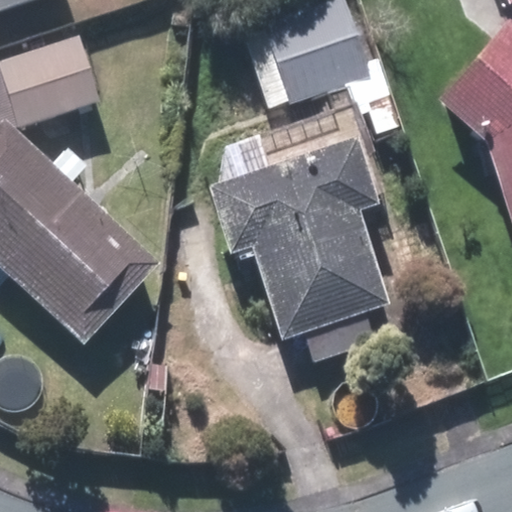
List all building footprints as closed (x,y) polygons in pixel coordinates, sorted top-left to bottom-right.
[(0,0),(0,15),(45,0),(0,0)] [(366,68),(340,1),(240,40),(266,107),(366,68)] [(435,100),(485,145),(511,229),(511,26),(507,21),(435,100)] [(0,286),(10,275),(86,345),(160,265),(17,134),(108,106),(86,37),(0,63),(0,286)] [(352,208),(373,201),(354,143),(205,192),(227,258),(253,250),(282,339),(384,305),(352,208)]
